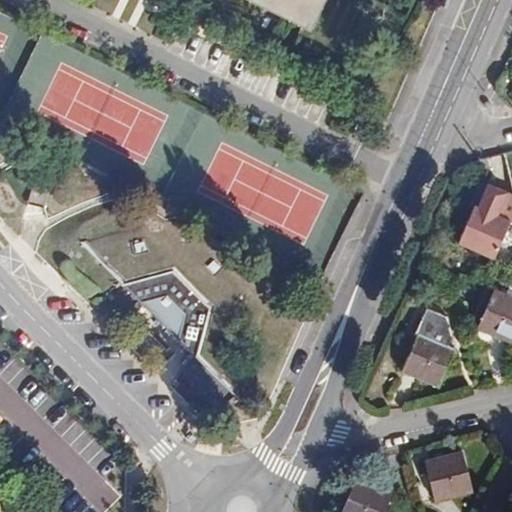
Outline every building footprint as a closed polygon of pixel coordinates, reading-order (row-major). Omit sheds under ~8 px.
[(260,0),(305,22),(315,0),(260,0)] [(56,173),(70,181),(79,166),(64,158),(56,173)] [(44,185),(48,174),(36,170),(26,204),(43,208),(49,186),(44,185)] [(511,200),(488,190),(479,208),(511,223),(511,200)] [(479,208),(475,207),(460,242),(495,258),(511,223),(479,208)] [(176,338),(237,398),(263,298),(180,214),(79,241),(139,302),(164,296),(184,315),(176,338)] [(459,285),(444,278),(436,297),(450,303),(459,285)] [(479,327),(511,341),(511,297),(495,290),(479,327)] [(450,317),(427,307),(416,331),(420,333),(404,371),(437,386),(454,349),(441,343),(443,337),(452,337),(450,317)] [(465,453),(427,461),(436,499),(474,491),(465,453)] [(383,511),(391,495),(357,480),(342,511),(383,511)]
